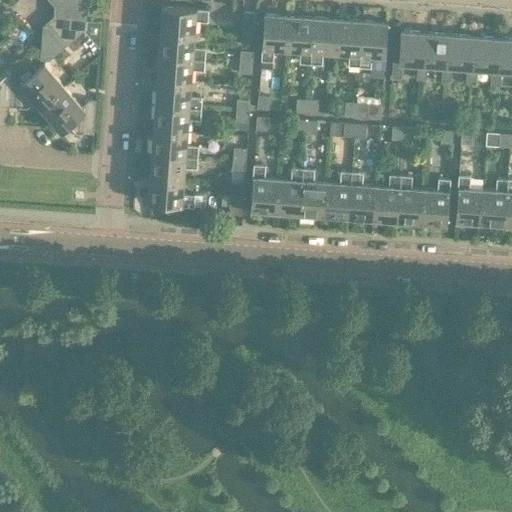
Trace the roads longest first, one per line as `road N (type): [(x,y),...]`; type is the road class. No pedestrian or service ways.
road 1 (residential): [(107,246),(511,275)]
road 2 (residential): [(113,160),(123,0)]
